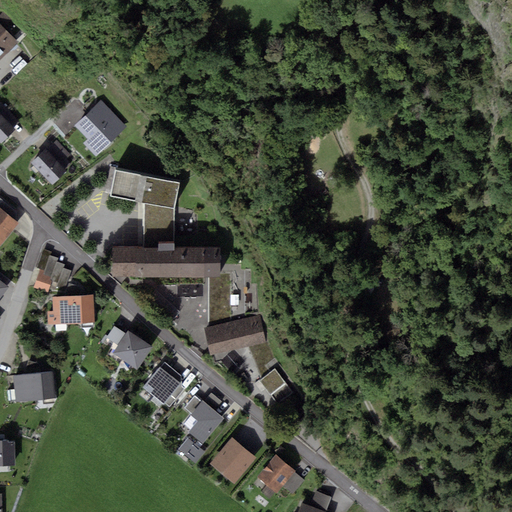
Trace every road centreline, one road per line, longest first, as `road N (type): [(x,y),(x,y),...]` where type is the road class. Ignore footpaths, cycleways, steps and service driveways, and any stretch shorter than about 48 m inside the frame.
road 1 (residential): [(48,227),(237,397),(384,511)]
road 2 (track): [(459,511),(382,429),(348,353),(349,301),(369,219),(357,162)]
road 3 (track): [(357,162),(339,109),(347,39),(335,17),(304,0)]
road 4 (residential): [(0,346),(48,227)]
